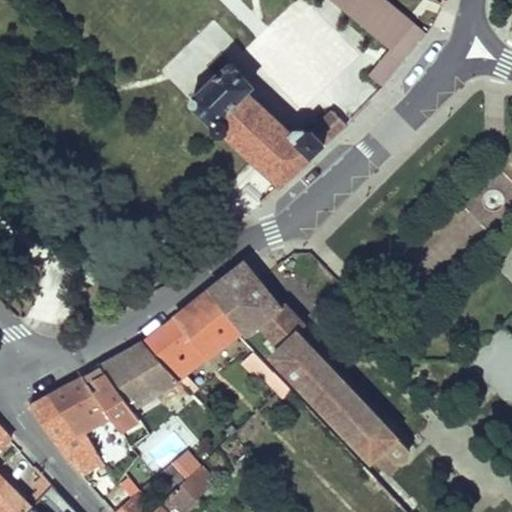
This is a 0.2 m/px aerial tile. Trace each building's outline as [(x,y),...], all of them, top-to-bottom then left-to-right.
[(383,85),(428,33),(389,0),(334,0),(392,48),(370,74),(383,85)] [(281,183),(346,123),(333,110),(307,133),(305,131),(303,129),(294,129),(289,133),(246,92),(252,85),(228,63),(191,101),(213,124),(214,128),(220,132),(224,132),(227,130),(281,183)] [(246,260),(211,288),(242,329),(238,332),(242,336),(259,322),(280,347),(272,354),(384,470),(398,457),(403,462),(407,458),(409,454),(409,451),(409,448),(302,336),(301,333),(298,331),(297,319),(288,307),(279,305),(260,280),(246,260)] [(242,329),(211,288),(147,337),(142,340),(179,380),(187,373),(238,332),(242,329)] [(511,390),(511,338),(503,330),(477,359),(511,390)] [(179,380),(142,340),(100,364),(108,374),(133,409),(179,380)] [(291,389),(255,351),(244,362),(262,381),(267,377),(284,396),(291,389)] [(85,372),(48,393),(77,433),(86,428),(86,429),(112,414),(103,401),(92,384),(85,372)] [(199,386),(187,373),(179,380),(192,393),(199,386)] [(133,409),(108,374),(92,384),(103,401),(112,414),(118,423),(136,412),(133,409)] [(33,401),(32,403),(39,413),(50,429),(80,472),(97,461),(100,466),(105,462),(102,458),(103,457),(86,429),(86,428),(77,433),(48,393),(33,401)] [(215,406),(210,401),(204,406),(209,411),(215,406)] [(137,440),(152,470),(195,448),(180,418),(137,440)] [(231,434),(238,429),(233,424),(226,429),(231,434)] [(0,447),(11,439),(0,426),(0,447)] [(247,452),(231,435),(222,444),(238,460),(247,452)] [(247,452),(238,460),(245,468),(247,466),(262,483),(270,475),(247,452)] [(403,462),(398,457),(384,470),(389,476),(403,462)] [(173,462),(162,472),(172,483),(178,479),(181,485),(186,481),(173,462)] [(198,496),(212,483),(203,472),(207,468),(203,464),(186,481),(181,485),(158,508),(153,511),(171,511),(180,505),(184,509),(198,496)] [(54,485),(39,468),(32,474),(48,491),(54,485)] [(217,479),(207,468),(203,472),(212,483),(217,479)] [(27,511),(33,506),(0,471),(0,511),(27,511)] [(141,490),(117,511),(116,511),(153,511),(158,508),(141,490)] [(67,511),(46,493),(33,506),(27,511),(67,511)] [(195,511),(205,503),(198,496),(184,509),(180,505),(171,511),(195,511)]
